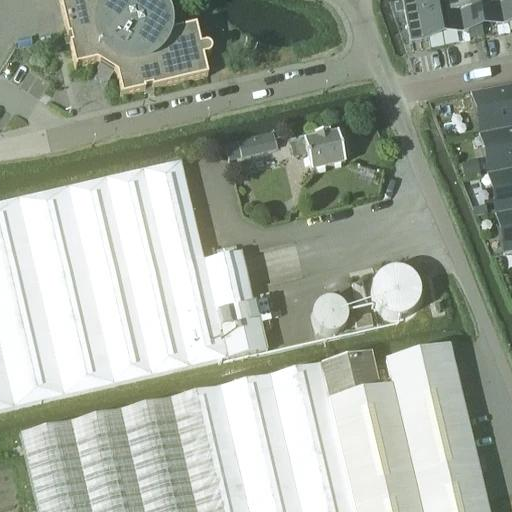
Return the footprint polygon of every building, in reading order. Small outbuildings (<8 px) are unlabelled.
[(76,69),(96,64),(99,66),(114,75),(117,76),(168,34),(168,27),(167,21),(165,14),(161,8),(157,3),(152,0),(58,0),(66,31),(67,38),(67,39),(71,38),(73,46),(69,47),(72,58),(73,63),(75,71),(76,70),(76,69)] [(441,33),(434,0),(406,0),(401,1),(410,45),(428,41),(427,36),(441,33)] [(455,0),(434,0),(441,33),(456,30),(457,35),(463,34),(455,0)] [(476,0),(455,0),(463,34),(468,33),(467,28),(481,25),(476,0)] [(497,0),(476,0),(481,25),(496,22),(497,27),(503,26),(497,0)] [(511,0),(497,0),(503,26),(508,25),(507,20),(511,18),(511,0)] [(203,59),(207,58),(208,58),(209,57),(210,56),(210,55),(211,54),(211,53),(211,52),(211,51),(211,50),(210,49),(210,48),(209,47),(208,46),(206,46),(205,46),(204,46),(200,47),(196,28),(168,34),(117,76),(121,97),(120,97),(120,99),(143,93),(144,93),(143,89),(151,87),(152,91),(153,91),(207,78),(203,59)] [(511,87),(475,95),(484,136),(511,130),(511,87)] [(511,171),(511,130),(484,136),(492,176),(511,171)] [(345,163),(348,162),(345,149),(342,149),(338,134),(330,135),(329,133),(313,136),(314,141),(290,146),(293,161),(307,158),(310,173),(345,165),(345,163)] [(273,135),(238,144),(242,159),(276,151),(273,135)] [(239,164),(229,167),(232,179),(242,177),(239,164)] [(0,413),(226,361),(266,352),(256,306),(253,307),(241,255),(203,263),(180,165),(0,206),(0,413)] [(500,216),(511,213),(511,171),(492,176),(500,216)] [(474,209),(472,210),(474,218),(476,218),(485,216),(484,208),(474,209)] [(511,213),(500,216),(508,256),(511,255),(511,213)] [(377,310),(383,317),(389,320),(398,322),(406,321),(414,318),(420,312),(423,306),(425,297),(424,288),(420,281),(414,275),(404,271),(395,271),(387,274),(379,280),(374,290),(374,300),(377,310)] [(357,310),(366,308),(361,285),(352,287),(357,310)] [(370,316),(353,320),(356,331),(372,328),(370,316)] [(371,355),(18,437),(35,511),(486,511),(474,457),(470,441),(448,349),(385,363),(391,388),(379,390),(371,355)]
